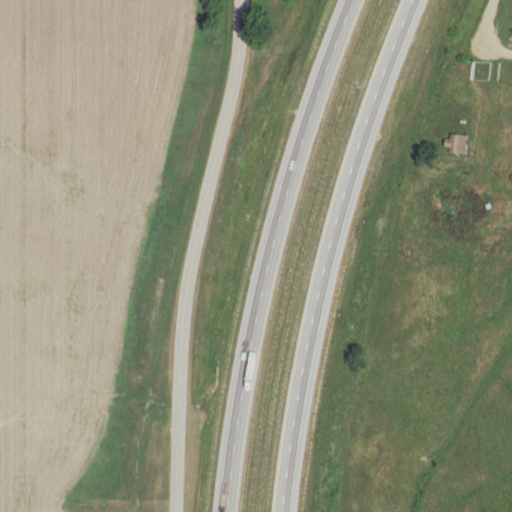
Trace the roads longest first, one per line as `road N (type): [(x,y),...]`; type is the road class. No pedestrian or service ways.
road 1 (motorway): [(282,511),(330,243),(412,0)]
road 2 (motorway): [(353,0),(264,281),(228,511)]
road 3 (residential): [(246,0),(244,58),(192,250),(158,422),(150,511)]
